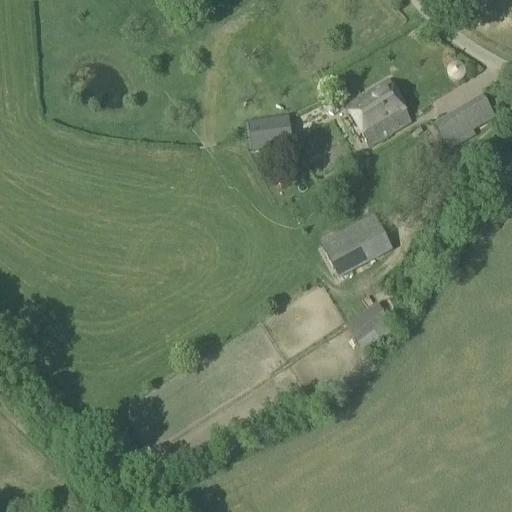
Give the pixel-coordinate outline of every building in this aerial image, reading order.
[(368,149),(411,125),(388,84),(345,109),(368,149)] [(444,149),(493,120),(481,100),(432,129),(444,149)] [(248,128),(252,156),(293,150),(289,121),(248,128)] [(337,282),(392,254),(373,218),(319,247),(337,282)] [(363,356),(395,333),(381,314),(349,337),(363,356)]
